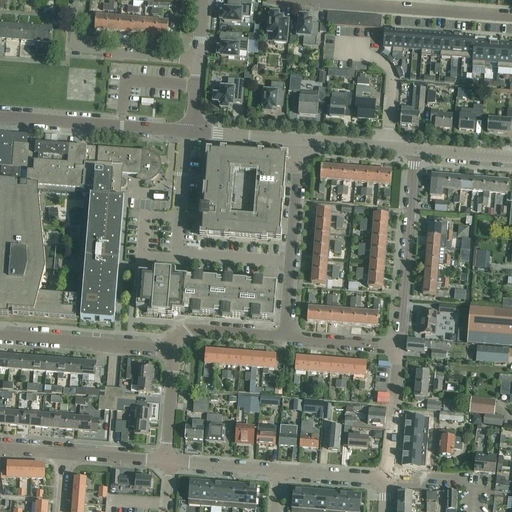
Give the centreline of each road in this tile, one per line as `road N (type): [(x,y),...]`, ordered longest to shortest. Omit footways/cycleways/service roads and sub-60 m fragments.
road 1 (residential): [(290,261),(177,252),(188,131)]
road 2 (unclassified): [(398,347),(414,149)]
road 3 (residential): [(511,15),(319,1)]
road 4 (residential): [(0,116),(188,131)]
road 5 (residential): [(197,59),(71,50),(75,0)]
road 6 (residential): [(173,350),(0,334)]
road 7 (unclassified): [(387,478),(398,347)]
road 8 (residential): [(290,261),(299,140)]
road 9 (residential): [(173,350),(190,329),(284,336)]
